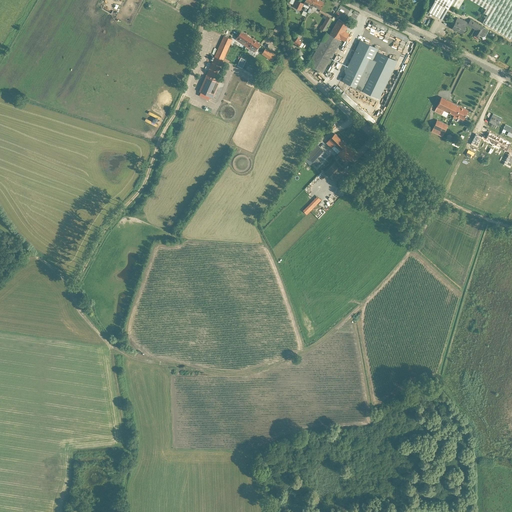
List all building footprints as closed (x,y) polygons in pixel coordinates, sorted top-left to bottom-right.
[(304,3),(300,2),(297,0),(294,7),(297,8),(300,10),(304,3)] [(324,2),(319,0),(314,0),(314,2),(313,1),(311,5),(310,7),(309,8),(312,9),(313,6),(316,7),(320,10),(321,8),(324,2)] [(428,11),(436,16),(442,6),(448,9),(451,4),(458,8),(463,0),(471,0),(486,8),(483,12),(487,14),(482,22),(511,39),(511,0),(434,0),(434,1),(428,11)] [(341,15),(345,8),(340,6),(337,13),(341,15)] [(328,16),(322,25),(321,25),(319,28),(324,31),(332,18),(328,16)] [(455,24),(452,28),(462,33),(466,24),(475,29),(478,24),(470,20),(469,23),(458,17),(455,24)] [(347,24),(339,19),(330,34),(341,41),(342,40),(344,41),(349,33),(345,31),(348,25),(349,25),(350,23),(348,22),(347,24)] [(477,30),(474,36),(478,38),(480,36),(482,37),(485,36),(489,30),(484,28),(478,24),(475,29),(477,30)] [(236,39),(255,52),(260,44),(241,31),(236,39)] [(341,41),(326,32),(308,64),(323,72),(341,41)] [(298,40),(300,38),(296,35),(295,37),(292,41),(298,46),(299,46),(302,42),(298,40)] [(220,82),(215,79),(232,39),(224,36),(199,91),(213,97),(220,82)] [(360,40),(347,66),(383,84),(391,68),(373,59),(378,49),(360,40)] [(265,49),(262,54),(267,57),(273,61),(276,56),(270,52),(265,49)] [(243,67),(246,60),(231,53),(228,59),(228,60),(242,67),(243,67)] [(373,124),(377,120),(346,93),(343,97),(373,124)] [(437,106),(434,111),(441,115),(446,117),(448,112),(449,112),(454,115),(455,115),(460,106),(448,101),(441,97),(437,106)] [(454,115),(453,117),(456,118),(457,116),(464,119),(468,110),(460,106),(455,115),(454,115)] [(145,124),(157,128),(159,124),(146,119),(145,124)] [(448,125),(443,123),(437,119),(431,131),(442,136),(448,125)] [(482,136),(481,139),(492,144),(491,145),(495,147),(500,137),(499,137),(489,132),(486,138),(482,136)] [(331,137),(329,139),(332,143),(329,145),(331,147),(337,154),(340,151),(341,151),(347,158),(349,160),(351,157),(355,154),(350,149),(335,133),(331,137)] [(476,134),(470,144),(477,147),(480,140),(481,139),(482,136),(482,137),(476,134)] [(500,137),(495,147),(499,149),(500,147),(505,150),(504,150),(506,151),(510,142),(500,137)] [(307,155),(306,155),(307,156),(315,164),(316,163),(318,165),(321,161),(317,158),(324,151),(317,145),(308,153),(307,155)] [(511,154),(509,153),(503,164),(510,168),(511,163),(511,154)] [(338,174),(344,168),(336,161),(325,172),(332,180),(338,174)] [(458,171),(453,182),(460,185),(465,174),(458,171)] [(321,199),(317,196),(303,211),(307,214),(321,199)]
